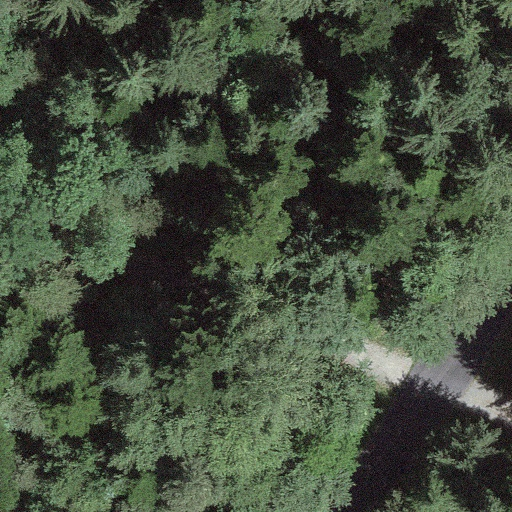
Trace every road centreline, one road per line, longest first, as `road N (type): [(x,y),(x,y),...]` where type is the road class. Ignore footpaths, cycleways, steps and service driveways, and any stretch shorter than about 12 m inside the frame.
road 1 (track): [(511,425),(235,293),(0,218)]
road 2 (unclassified): [(361,511),(511,285)]
